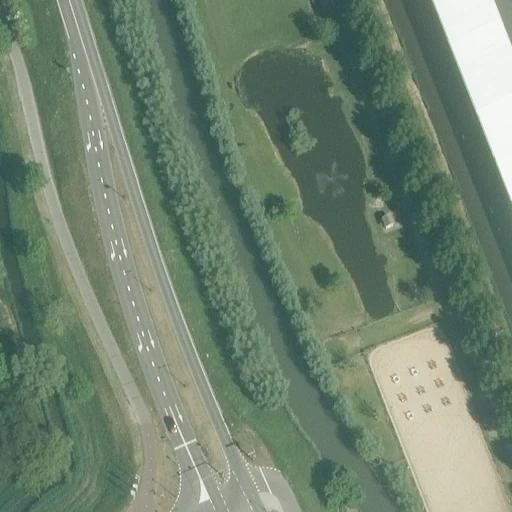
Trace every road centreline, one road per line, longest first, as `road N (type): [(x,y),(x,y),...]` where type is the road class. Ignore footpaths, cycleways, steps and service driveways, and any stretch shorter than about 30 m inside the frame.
road 1 (secondary): [(97,95),(97,152),(117,250),(159,382),(216,506)]
road 2 (secondary): [(249,497),(97,95)]
